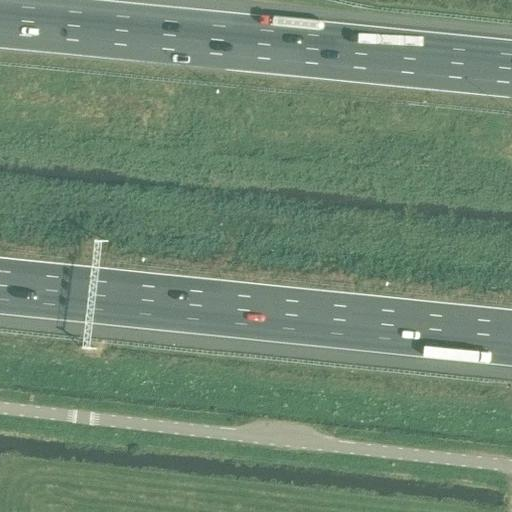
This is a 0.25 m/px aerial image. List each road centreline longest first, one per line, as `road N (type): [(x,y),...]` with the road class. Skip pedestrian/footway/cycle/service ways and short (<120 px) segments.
road 1 (unclassified): [(511,465),(0,409)]
road 2 (motorway): [(0,286),(511,339)]
road 3 (motorway): [(511,72),(0,23)]
